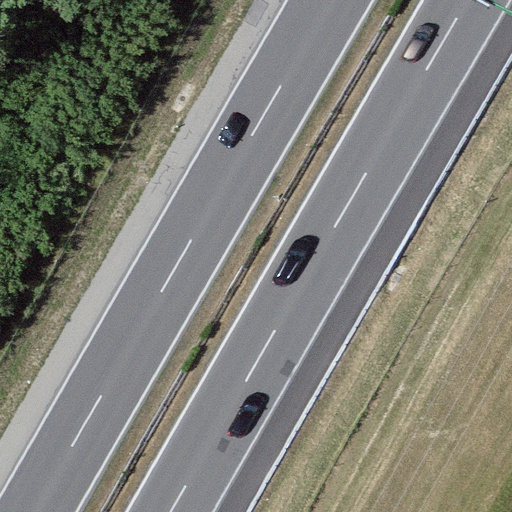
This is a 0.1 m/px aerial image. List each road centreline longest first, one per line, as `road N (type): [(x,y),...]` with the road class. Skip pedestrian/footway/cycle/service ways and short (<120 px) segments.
road 1 (motorway): [(332,0),(36,511)]
road 2 (motorway): [(172,511),(468,0)]
road 3 (track): [(511,211),(340,511)]
